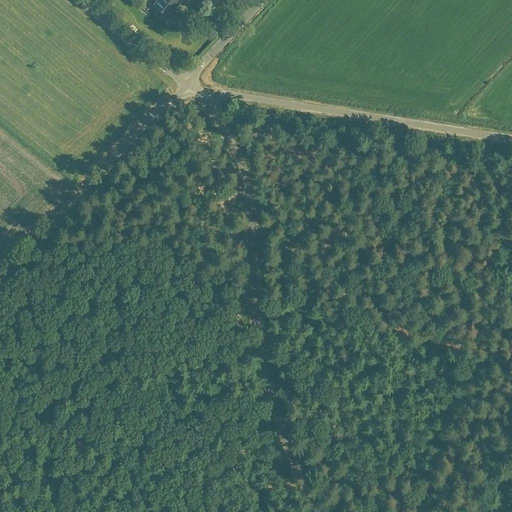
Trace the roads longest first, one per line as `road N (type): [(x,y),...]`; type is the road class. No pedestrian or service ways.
road 1 (unclassified): [(317,511),(260,370),(245,181),(207,99)]
road 2 (unclassified): [(511,140),(220,93),(207,99)]
road 3 (unclassified): [(0,279),(188,86)]
road 4 (unclassified): [(188,86),(76,0)]
